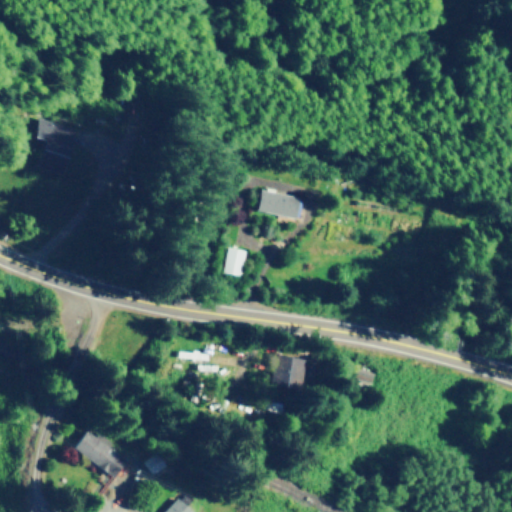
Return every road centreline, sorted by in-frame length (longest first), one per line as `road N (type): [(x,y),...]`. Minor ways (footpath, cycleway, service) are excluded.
road 1 (tertiary): [(511,380),(353,332),(99,291),(0,254)]
road 2 (residential): [(99,291),(37,448),(37,511)]
